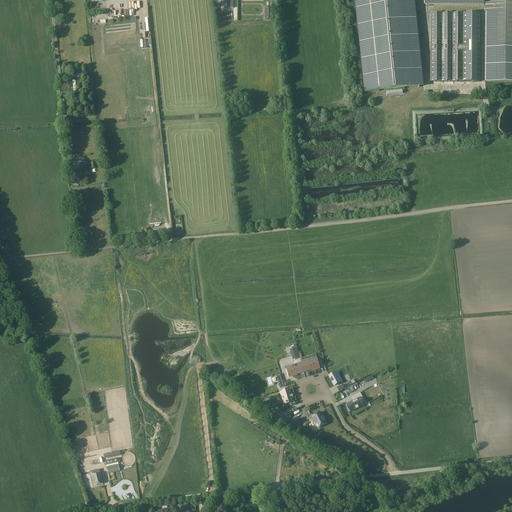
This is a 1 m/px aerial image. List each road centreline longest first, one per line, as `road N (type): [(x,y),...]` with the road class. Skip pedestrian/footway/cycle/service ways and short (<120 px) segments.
road 1 (track): [(452,207),(3,262)]
road 2 (unclassified): [(73,511),(354,478)]
road 3 (unknown): [(398,473),(325,396),(291,412),(272,487)]
road 4 (unclassified): [(511,459),(354,478)]
road 5 (unknown): [(54,0),(73,152)]
